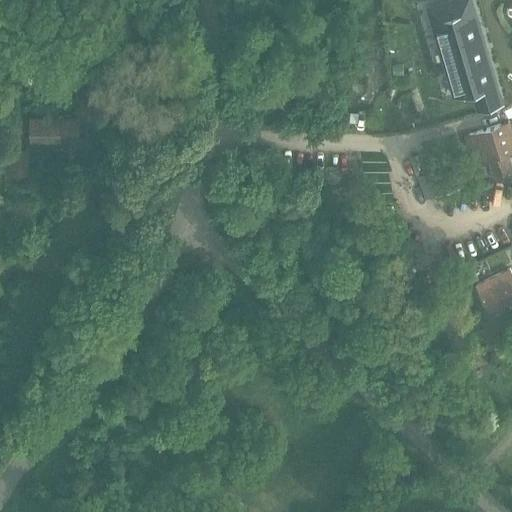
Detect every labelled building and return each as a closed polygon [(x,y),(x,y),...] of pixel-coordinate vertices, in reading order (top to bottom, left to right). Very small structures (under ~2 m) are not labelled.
[(454,20),(434,25),(455,95),(473,89),(479,108),(501,102),(495,82),(490,84),(474,29),(479,27),(471,0),(449,0),(448,0),(454,20)] [(403,65),(394,65),(394,76),(403,75),(403,65)] [(23,84),(40,82),(39,72),(21,74),(23,84)] [(28,140),(62,140),(62,134),(79,134),(79,116),(44,116),(28,116),(28,140)] [(511,168),(511,157),(510,149),(511,148),(511,123),(511,119),(467,132),(476,161),(491,157),(496,174),(511,168)] [(6,150),(7,175),(28,175),(27,150),(6,150)] [(427,165),(437,195),(460,187),(451,158),(427,165)] [(478,284),(490,311),(511,300),(511,270),(511,268),(478,284)]
